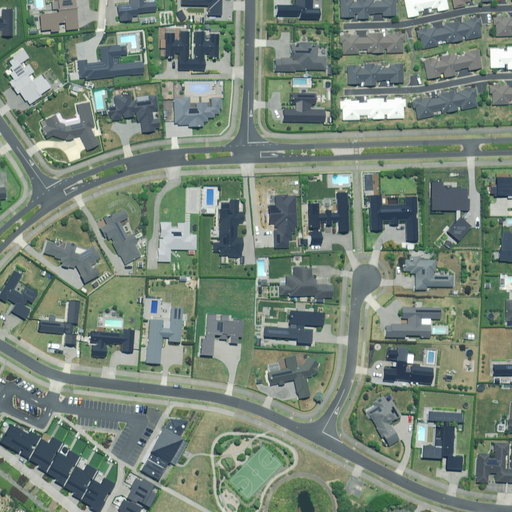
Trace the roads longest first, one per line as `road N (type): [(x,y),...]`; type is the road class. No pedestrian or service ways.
road 1 (residential): [(0,345),(59,376),(220,398),(318,438)]
road 2 (residential): [(248,148),(511,140)]
road 3 (residential): [(511,152),(248,160)]
road 4 (residential): [(318,438),(433,495),(511,510)]
road 5 (residential): [(50,193),(137,157),(248,148)]
road 6 (residential): [(248,160),(161,164),(56,203)]
road 7 (residential): [(367,277),(347,384),(318,438)]
road 8 (residential): [(343,87),(511,71)]
road 9 (residential): [(344,25),(511,7)]
road 10 (residential): [(251,0),(248,148)]
